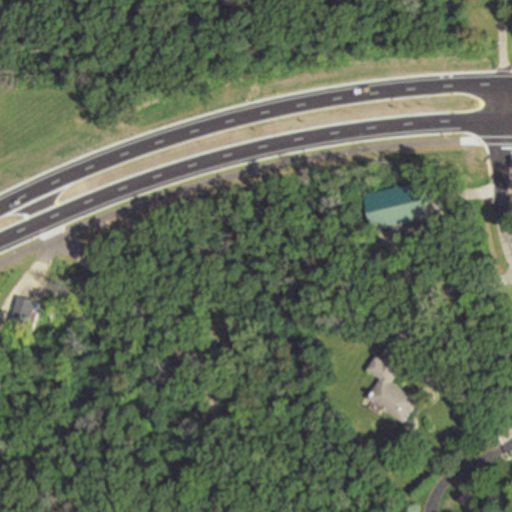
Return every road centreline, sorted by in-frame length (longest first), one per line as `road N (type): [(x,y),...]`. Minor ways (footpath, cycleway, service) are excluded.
road 1 (secondary): [(511,77),(355,93),(254,114),(112,154),(0,201)]
road 2 (secondary): [(0,244),(225,162),(347,134),(502,119)]
road 3 (residential): [(502,119),(511,243)]
